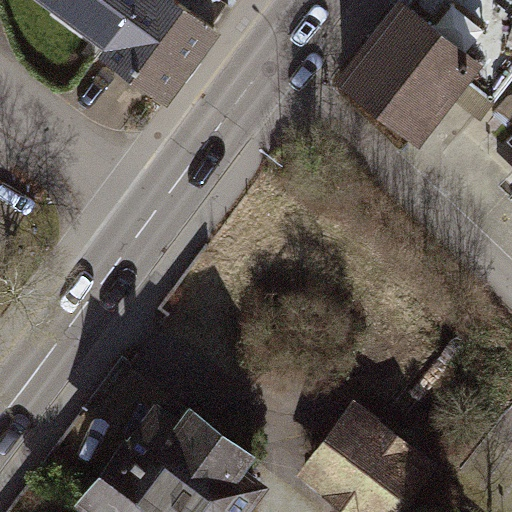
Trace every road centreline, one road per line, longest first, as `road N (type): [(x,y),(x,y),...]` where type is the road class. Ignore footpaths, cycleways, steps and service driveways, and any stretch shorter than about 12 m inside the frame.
road 1 (residential): [(270,59),(511,285)]
road 2 (secondary): [(154,215),(0,418)]
road 3 (residential): [(154,215),(0,91)]
road 4 (secondary): [(270,59),(154,215)]
